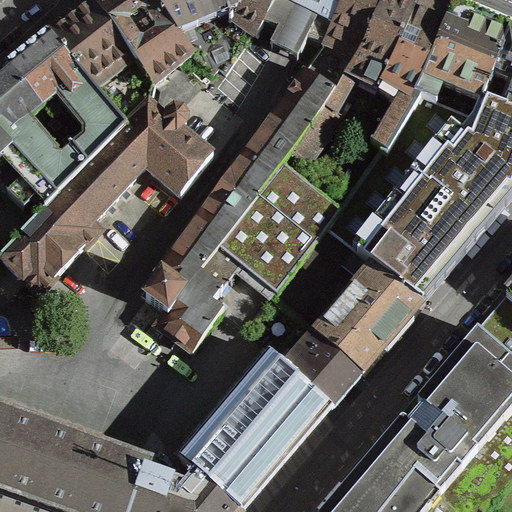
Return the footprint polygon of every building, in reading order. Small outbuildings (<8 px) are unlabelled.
[(97,0),(93,3),(154,89),(192,57),(153,0),(97,0)] [(153,0),(192,57),(213,76),(219,68),(226,75),(244,49),(236,43),(244,32),(232,23),(244,0),(153,0)] [(255,37),(258,39),(264,27),(280,32),(295,0),(244,0),(232,23),(244,32),(236,43),(244,49),(245,50),(255,37)] [(295,0),(280,32),(275,41),(301,54),(307,41),(316,45),(325,48),(348,0),(295,0)] [(348,0),(325,48),(307,73),(310,75),(337,94),(346,78),(347,78),(369,40),(369,38),(385,0),(348,0)] [(378,94),(420,0),(385,0),(369,38),(369,40),(347,78),(357,83),(378,94)] [(437,0),(420,0),(378,94),(397,105),(374,146),(372,144),(370,147),(382,156),(385,157),(410,111),(414,99),(455,7),(454,7),(437,0)] [(149,108),(154,89),(93,3),(61,28),(47,38),(125,132),(125,133),(149,108)] [(432,106),(440,88),(482,106),(511,33),(511,30),(490,21),(489,19),(490,17),(480,13),(480,15),(477,16),(468,12),(455,7),(414,99),(432,106)] [(511,33),(482,106),(511,116),(511,33)] [(125,132),(47,38),(0,76),(0,141),(56,200),(125,132)] [(242,269),(277,297),(327,233),(328,233),(341,215),(285,170),(294,158),(337,94),(310,75),(284,112),(280,108),(156,277),(160,281),(145,302),(166,317),(157,329),(193,356),(225,313),(213,305),(242,269)] [(346,78),(337,94),(294,158),(308,169),(351,106),(345,103),(357,83),(347,78),(346,78)] [(382,156),(341,215),(328,233),(423,304),(459,262),(511,200),(511,116),(482,106),(474,124),(432,106),(414,99),(410,111),(385,157),(382,156)] [(0,261),(39,301),(101,236),(92,227),(146,170),(181,199),(213,159),(181,133),(184,128),(186,125),(186,121),(185,118),(182,115),(178,113),(173,113),(170,115),(168,117),(167,120),(167,123),(151,109),(149,108),(125,133),(125,132),(56,200),(34,222),(34,223),(0,258),(0,261)] [(0,190),(34,222),(56,200),(0,141),(0,190)] [(328,233),(327,233),(277,297),(274,301),(296,320),(341,263),(365,280),(316,337),(361,377),(383,352),(423,304),(328,233)] [(511,295),(505,303),(508,306),(496,319),(482,336),(479,334),(478,335),(511,363),(511,295)] [(316,337),(301,324),(272,358),(333,410),(345,396),(361,377),(316,337)] [(511,363),(478,335),(477,336),(475,336),(424,396),(418,403),(419,405),(422,408),(415,414),(415,419),(409,426),(403,421),(334,501),(324,511),(387,511),(415,477),(454,511),(488,511),(495,505),(511,482),(511,363)] [(272,358),(270,357),(225,410),(180,462),(194,474),(237,511),(245,511),(288,463),(333,410),(272,358)] [(237,511),(194,474),(184,485),(146,471),(149,464),(36,424),(0,411),(0,490),(11,494),(60,511),(237,511)] [(454,511),(415,477),(387,511),(454,511)] [(511,511),(511,482),(495,505),(494,511),(511,511)]
